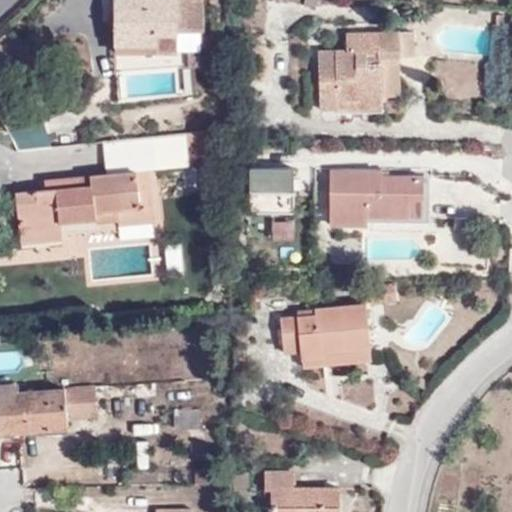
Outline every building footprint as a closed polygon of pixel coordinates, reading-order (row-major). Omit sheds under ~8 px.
[(115,0),(117,51),(158,51),(179,50),(179,33),(203,31),(202,0),(115,0)] [(269,81),(267,22),(238,23),(240,81),(269,81)] [(380,57),(400,57),(414,57),(414,31),(346,32),(347,49),(319,49),(320,107),(336,107),(336,112),(383,112),(383,96),(383,66),(380,66),(380,57)] [(201,45),(190,46),(191,66),(201,66),(201,45)] [(401,96),(400,57),(380,57),(380,66),(383,66),(383,96),(401,96)] [(47,138),(80,127),(74,108),(41,117),(47,138)] [(189,166),(213,163),(210,140),(187,142),(189,166)] [(260,202),(258,168),(241,167),(241,203),(260,202)] [(330,216),(367,216),(424,216),(424,174),(382,174),(383,168),(330,167),(330,216)] [(115,207),(151,204),(148,169),(55,177),(56,187),(47,188),(16,190),(19,232),(36,231),(37,244),(62,242),(61,221),(97,219),(96,208),(115,207)] [(56,187),(55,177),(46,178),(47,188),(56,187)] [(153,220),(151,204),(115,207),(117,224),(153,220)] [(367,225),(367,216),(330,216),(329,225),(367,225)] [(21,246),(37,244),(36,231),(19,232),(21,246)] [(396,300),(394,281),(369,284),(371,303),(396,300)] [(255,316),(255,294),(239,294),(239,316),(255,316)] [(314,314),(298,315),(279,317),(282,351),(300,349),(303,365),(372,359),(367,302),(314,307),(314,314)] [(67,418),(64,387),(19,390),(18,381),(0,382),(0,421),(1,433),(67,427),(67,418)] [(97,385),(64,387),(67,418),(99,416),(97,385)] [(175,428),(202,425),(200,407),(174,408),(175,428)] [(339,511),(339,485),(295,486),(294,469),(265,470),(265,489),(270,489),(270,511),(339,511)] [(249,490),(248,471),(231,471),(230,490),(249,490)]
